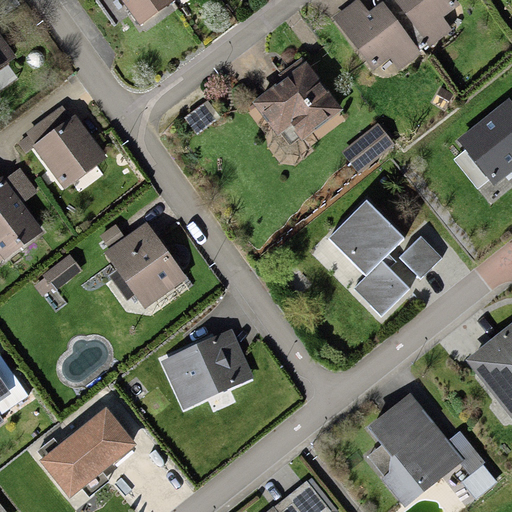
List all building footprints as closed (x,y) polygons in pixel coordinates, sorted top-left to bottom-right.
[(121,0),(139,25),(173,0),(121,0)] [(359,0),(353,0),(331,18),(374,74),(390,61),(397,71),(453,29),(443,16),(458,4),(454,0),(372,0),(373,2),(376,7),(369,13),(359,0)] [(0,71),(13,62),(0,44),(0,71)] [(306,62),(253,103),(278,135),(280,133),(290,146),(299,139),(301,141),(342,109),(306,62)] [(453,94),(441,87),(432,102),(444,109),(453,94)] [(511,100),(509,97),(457,139),(466,150),(490,179),(494,185),(511,170),(511,100)] [(207,100),(183,118),(196,135),(220,118),(207,100)] [(36,152),(74,123),(64,111),(26,140),(36,152)] [(74,123),(36,152),(67,192),(105,163),(74,123)] [(377,123),(362,135),(380,156),(395,144),(377,123)] [(380,156),(362,135),(341,152),(359,174),(380,156)] [(490,179),(466,150),(454,159),(477,189),(490,179)] [(2,184),(0,185),(0,255),(8,266),(44,239),(18,205),(33,194),(17,173),(2,184)] [(405,237),(366,199),(327,238),(365,276),(352,288),(381,317),(410,288),(389,267),(395,261),(388,254),(405,237)] [(137,297),(146,310),(184,282),(146,231),(108,259),(122,277),(116,282),(130,302),(137,297)] [(420,236),(398,257),(420,279),(442,258),(420,236)] [(70,262),(45,281),(56,294),(81,275),(70,262)] [(233,327),(161,352),(180,405),(252,379),(233,327)] [(511,327),(464,364),(511,419),(511,327)] [(0,345),(0,418),(35,390),(0,345)] [(407,391),(363,425),(381,448),(369,458),(405,503),(459,461),(469,473),(485,460),(456,423),(442,434),(407,391)] [(133,443),(99,403),(36,457),(71,497),(133,443)] [(324,511),(306,485),(267,511),(324,511)]
